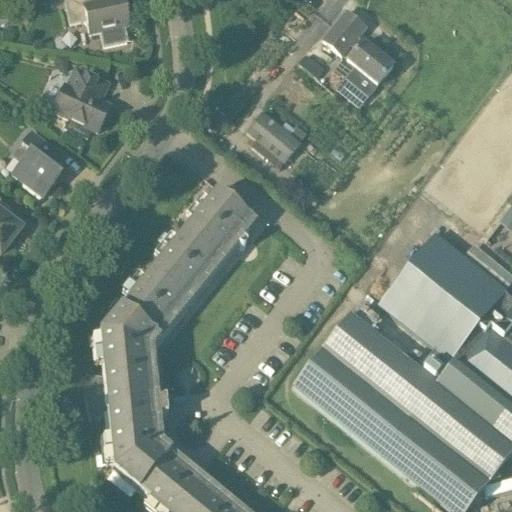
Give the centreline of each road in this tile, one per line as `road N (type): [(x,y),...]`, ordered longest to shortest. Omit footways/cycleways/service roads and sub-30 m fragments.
road 1 (residential): [(40,511),(25,372),(33,319),(54,274),(167,131)]
road 2 (residential): [(223,408),(234,376),(317,261),(307,241),(167,131)]
road 3 (residential): [(324,511),(234,435),(223,408)]
road 4 (residential): [(167,131),(180,29),(172,0)]
